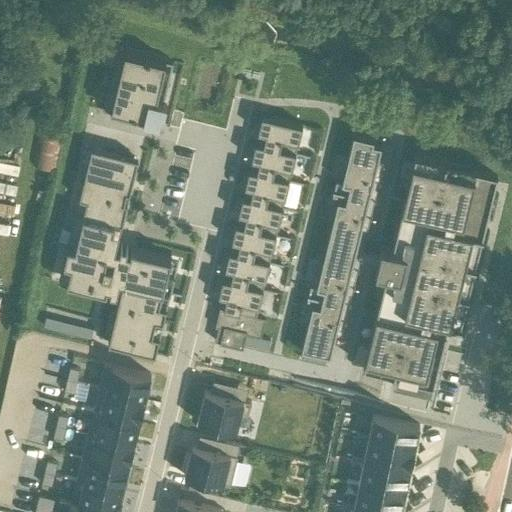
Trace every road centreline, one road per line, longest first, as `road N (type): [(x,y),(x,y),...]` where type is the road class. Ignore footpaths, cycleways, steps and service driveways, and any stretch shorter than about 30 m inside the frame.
road 1 (residential): [(186,344),(338,379),(395,148)]
road 2 (residential): [(186,344),(240,106)]
road 3 (residential): [(146,511),(186,344)]
